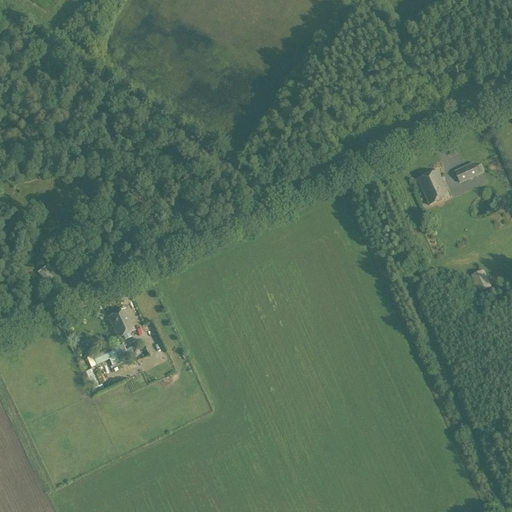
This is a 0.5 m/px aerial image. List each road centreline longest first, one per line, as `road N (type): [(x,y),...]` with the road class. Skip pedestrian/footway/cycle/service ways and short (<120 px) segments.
road 1 (unclassified): [(277,210),(0,26)]
road 2 (unclassified): [(0,337),(277,210)]
road 3 (unclassified): [(277,210),(511,96)]
